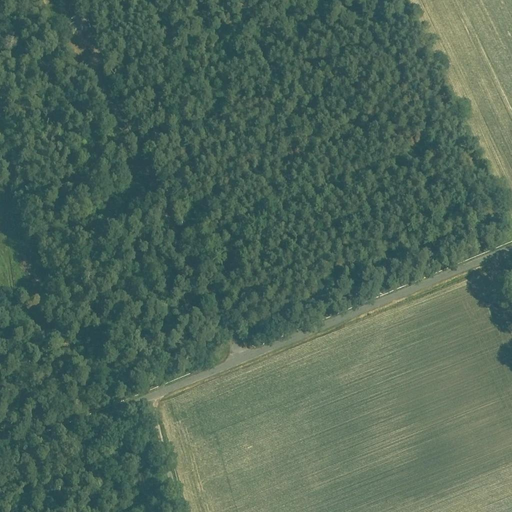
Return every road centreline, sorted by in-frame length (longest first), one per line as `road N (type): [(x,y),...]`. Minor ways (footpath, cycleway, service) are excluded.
road 1 (unclassified): [(511,247),(0,450)]
road 2 (track): [(0,153),(10,269),(0,331)]
